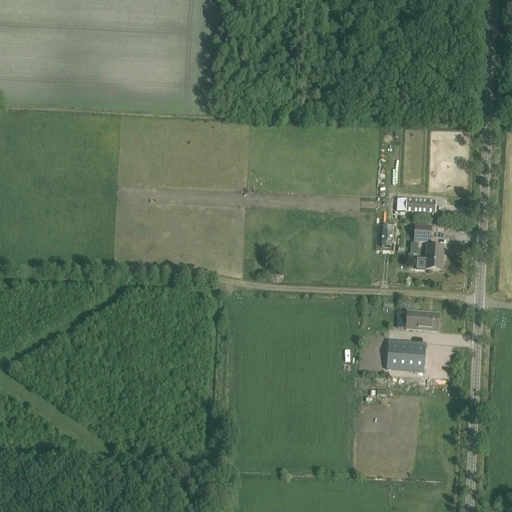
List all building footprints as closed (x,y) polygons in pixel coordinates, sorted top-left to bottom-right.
[(406,200),(405,212),(435,213),(436,201),(406,200)] [(430,244),(431,227),(414,226),(413,244),(430,244)] [(392,247),(392,228),(382,227),(381,247),(392,247)] [(441,271),(442,261),(443,247),(426,247),(425,271),(441,271)] [(413,311),(414,303),(404,302),(404,310),(413,311)] [(405,331),(438,333),(439,315),(406,313),(405,331)] [(424,374),(426,344),(388,341),(386,371),(424,374)]
